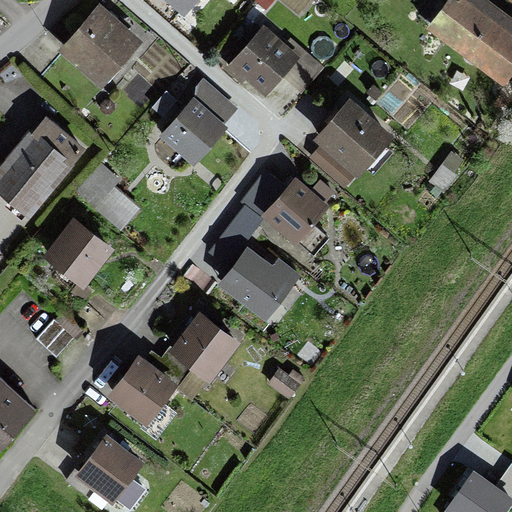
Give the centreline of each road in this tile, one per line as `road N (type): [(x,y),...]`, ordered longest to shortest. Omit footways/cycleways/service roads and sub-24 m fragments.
road 1 (residential): [(0,468),(273,142),(270,113),(134,0)]
road 2 (residential): [(511,367),(409,511)]
